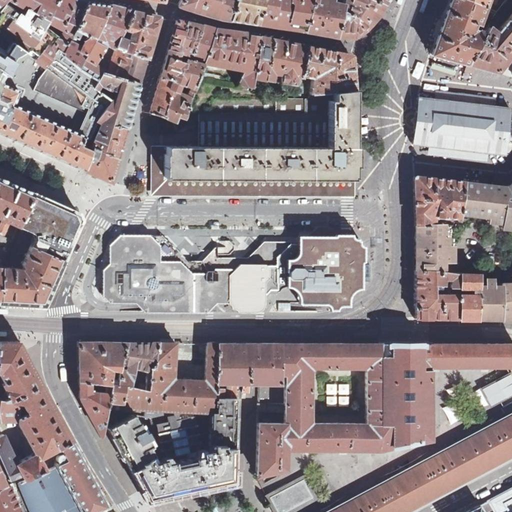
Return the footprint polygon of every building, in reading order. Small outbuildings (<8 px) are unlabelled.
[(52,18),(74,32),(76,28),(87,1),(80,0),(8,0),(17,5),(18,4),(23,7),(26,9),(26,8),(50,21),(52,18)] [(181,8),(198,13),(220,19),(231,21),(236,0),(180,0),(178,6),(181,7),(181,8)] [(236,0),(231,21),(245,22),(259,24),(261,13),(265,0),(236,0)] [(265,0),(261,13),(259,24),(283,28),(293,29),(305,31),(311,7),(312,0),(265,0)] [(326,35),(337,37),(343,6),(334,4),(331,0),(312,0),(311,7),(305,31),(317,33),(326,35)] [(343,0),(343,6),(337,37),(353,38),(364,30),(367,28),(369,25),(370,26),(379,15),(383,7),(384,7),(384,5),(372,0),(343,0)] [(465,64),(483,32),(477,29),(475,30),(472,28),(474,23),(477,25),(481,15),(489,18),(488,20),(490,21),(496,11),(484,6),(465,0),(448,0),(429,54),(465,64)] [(486,0),(484,6),(496,11),(503,0),(486,0)] [(87,1),(76,28),(74,32),(62,53),(61,55),(77,67),(93,40),(95,36),(110,5),(100,3),(99,4),(96,3),(96,2),(87,1)] [(6,39),(26,53),(27,54),(29,50),(30,50),(35,47),(50,21),(26,8),(26,9),(23,7),(18,4),(17,5),(14,11),(3,3),(2,5),(0,7),(0,35),(4,38),(6,40),(6,39)] [(122,30),(132,9),(113,5),(110,5),(95,36),(106,43),(106,44),(113,48),(114,47),(118,38),(122,30)] [(114,47),(146,58),(159,17),(158,16),(133,11),(133,9),(132,9),(122,30),(130,32),(127,40),(118,38),(114,47)] [(495,72),(511,52),(511,11),(495,32),(487,26),(484,32),(483,32),(465,64),(495,72)] [(35,47),(30,50),(38,55),(46,45),(55,49),(56,49),(62,53),(74,32),(52,18),(50,21),(35,47)] [(177,52),(185,22),(176,20),(175,20),(167,49),(177,52)] [(190,57),(199,25),(192,23),(185,22),(177,52),(184,54),(186,55),(186,56),(190,57)] [(204,60),(214,29),(199,25),(190,57),(204,60)] [(240,84),(251,87),(252,78),(258,35),(251,35),(247,34),(246,34),(236,33),(235,32),(227,31),(214,29),(204,60),(203,63),(247,71),(240,83),(240,84)] [(4,38),(0,35),(0,74),(6,75),(16,60),(26,53),(6,39),(6,40),(4,38)] [(258,36),(258,35),(252,78),(264,80),(272,39),(261,36),(258,36)] [(302,75),(307,46),(296,44),(283,42),(283,41),(272,39),(264,80),(271,81),(273,73),(282,74),(280,83),(300,86),(303,75),(302,75)] [(93,40),(77,67),(96,80),(100,72),(102,69),(94,64),(105,46),(93,40)] [(84,169),(84,170),(92,148),(93,147),(85,144),(96,122),(97,119),(98,119),(112,101),(102,94),(102,91),(101,90),(99,93),(92,87),(96,80),(77,67),(61,55),(62,53),(56,49),(55,49),(46,45),(38,55),(30,50),(29,50),(27,54),(26,53),(16,60),(6,75),(1,84),(0,86),(0,132),(11,138),(65,161),(84,170),(84,169)] [(310,94),(353,90),(350,56),(350,55),(349,55),(334,52),(325,50),(307,46),(302,75),(303,75),(312,77),(310,92),(310,94)] [(120,78),(139,84),(146,58),(114,47),(113,48),(114,49),(106,74),(120,78)] [(177,52),(167,49),(159,77),(176,82),(177,82),(184,59),(186,56),(186,55),(184,54),(177,52)] [(203,64),(184,59),(177,82),(194,88),(203,64)] [(116,91),(120,78),(106,74),(100,72),(96,80),(92,87),(99,93),(101,90),(97,87),(99,83),(108,89),(116,91)] [(177,117),(183,119),(188,107),(187,106),(194,88),(177,82),(176,82),(159,77),(148,113),(165,119),(173,122),(177,117)] [(110,123),(125,129),(131,109),(139,84),(120,78),(116,91),(114,99),(115,105),(110,123)] [(157,146),(157,188),(158,188),(195,189),(240,189),(313,189),(346,189),(354,189),(354,179),(354,142),(354,109),(354,90),(353,90),(310,94),(310,100),(305,100),(305,115),(212,114),(199,114),(199,121),(198,141),(199,146),(166,146),(157,146)] [(487,153),(504,155),(505,149),(505,148),(506,143),(511,143),(511,120),(508,120),(509,117),(509,114),(509,110),(510,108),(484,105),(474,104),(472,104),(470,104),(468,103),(466,103),(455,102),(443,101),(430,99),(419,98),(419,97),(417,97),(417,100),(417,102),(416,105),(415,115),(415,121),(414,127),(413,136),(413,138),(412,141),(411,144),(414,144),(414,143),(443,147),(459,149),(462,149),(465,150),(467,150),(471,151),(487,153)] [(305,115),(305,100),(212,99),(212,114),(305,115)] [(92,148),(117,158),(125,129),(110,123),(100,120),(99,123),(96,122),(85,144),(93,147),(92,148)] [(92,148),(84,170),(85,170),(85,171),(89,173),(96,175),(109,181),(110,181),(112,174),(117,159),(117,158),(92,148)] [(459,217),(459,213),(463,182),(415,176),(413,178),(414,194),(414,216),(433,217),(459,217)] [(24,209),(32,192),(0,178),(0,218),(2,219),(0,224),(0,234),(12,240),(18,227),(17,226),(24,209)] [(509,214),(511,217),(511,182),(505,187),(498,186),(463,182),(459,213),(487,217),(487,221),(494,222),(501,223),(501,217),(509,214)] [(2,267),(0,267),(0,303),(42,306),(43,306),(50,289),(63,261),(81,220),(78,213),(32,192),(24,209),(17,226),(18,227),(12,240),(2,262),(2,267)] [(511,228),(511,217),(509,214),(501,217),(501,223),(500,227),(511,228)] [(433,217),(414,216),(414,237),(453,236),(453,224),(433,224),(433,217)] [(0,267),(2,267),(2,262),(12,240),(0,234),(0,267)] [(240,311),(240,312),(255,312),(258,312),(261,311),(264,308),(265,307),(265,298),(266,296),(267,295),(269,294),(270,294),(273,294),(275,295),(278,294),(278,292),(279,290),(282,289),(286,288),(290,288),(292,288),(294,289),(297,291),(300,295),(302,297),(302,299),(302,302),(303,303),(328,303),(330,304),(331,306),(333,309),(339,309),(339,308),(340,306),(342,304),(352,304),(352,298),(352,296),(352,294),(354,291),(357,289),(359,287),(365,287),(364,266),(365,264),(367,263),(367,258),(367,248),(364,248),(363,247),(362,246),(362,244),(362,243),(360,240),(358,241),(357,240),(355,240),(355,239),(355,238),(355,237),(355,235),(338,236),(337,237),(335,237),(300,237),(301,241),(263,242),(247,257),(217,258),(217,255),(217,252),(216,248),(214,248),(202,261),(198,261),(187,262),(162,236),(151,236),(138,236),(120,236),(114,241),(110,246),(110,249),(109,265),(103,271),(103,297),(110,305),(136,304),(146,312),(207,312),(210,309),(218,303),(229,303),(231,303),(233,304),(233,305),(234,306),(233,308),(235,309),(236,308),(238,309),(239,310),(240,311)] [(453,236),(414,237),(414,252),(452,252),(453,252),(453,236)] [(452,252),(414,252),(414,255),(414,270),(459,272),(457,261),(451,261),(452,252)] [(459,272),(414,270),(414,315),(414,318),(457,319),(458,294),(458,288),(459,272)] [(457,319),(476,319),(478,274),(459,272),(458,288),(464,288),(464,294),(458,294),(457,319)] [(491,319),(499,319),(500,286),(481,286),(481,275),(481,274),(480,274),(478,274),(476,319),(483,319),(491,319)] [(499,319),(511,319),(511,283),(499,284),(500,286),(499,319)] [(10,402),(42,384),(19,342),(18,341),(0,341),(0,375),(4,382),(1,384),(9,398),(5,400),(10,402)] [(111,370),(119,371),(125,342),(101,342),(77,341),(78,381),(91,382),(105,383),(109,384),(111,370)] [(429,343),(429,342),(379,341),(379,343),(262,343),(258,384),(268,384),(283,384),(284,407),(284,423),(257,422),(256,474),(258,475),(285,470),(286,450),(377,451),(429,440),(428,367),(511,367),(511,343),(501,343),(429,343)] [(119,371),(133,375),(134,372),(134,368),(148,371),(149,371),(158,343),(143,343),(125,342),(119,371)] [(214,413),(215,397),(215,383),(215,362),(216,343),(206,343),(204,380),(189,380),(172,379),(174,343),(158,343),(149,371),(148,371),(148,385),(148,390),(139,388),(130,386),(125,385),(118,384),(117,385),(109,384),(106,406),(173,410),(178,411),(192,412),(206,413),(210,413),(214,413)] [(250,343),(216,343),(215,362),(215,383),(248,384),(250,343)] [(250,343),(248,384),(253,384),(258,384),(262,343),(256,343),(250,343)] [(125,385),(130,386),(133,375),(119,371),(118,384),(125,385)] [(0,375),(0,399),(5,400),(9,398),(1,384),(4,382),(0,375)] [(491,384),(499,400),(511,393),(511,387),(506,376),(491,384)] [(91,382),(78,381),(78,397),(81,403),(101,438),(102,437),(101,436),(106,411),(106,406),(109,384),(105,383),(106,392),(93,391),(93,389),(91,389),(91,382)] [(248,384),(215,383),(215,397),(235,397),(235,398),(240,398),(240,392),(245,392),(247,392),(248,384)] [(59,447),(72,440),(61,420),(56,411),(42,384),(10,402),(5,400),(0,399),(0,420),(17,421),(34,453),(16,463),(3,433),(0,434),(0,458),(4,469),(11,484),(17,481),(45,470),(38,458),(59,447)] [(268,384),(258,384),(258,388),(258,392),(257,398),(267,399),(268,384)] [(222,447),(234,447),(234,424),(235,398),(235,397),(215,397),(214,413),(210,413),(209,445),(211,445),(223,446),(222,447)] [(407,511),(511,456),(511,409),(321,511),(407,511)] [(192,412),(178,411),(179,420),(193,417),(192,412)] [(107,427),(106,427),(129,470),(140,464),(139,462),(149,457),(153,454),(148,446),(150,444),(146,437),(149,436),(145,429),(143,431),(136,420),(135,420),(132,415),(130,414),(107,427)] [(151,418),(152,425),(156,424),(168,421),(167,416),(166,415),(151,418)] [(173,415),(167,416),(168,421),(169,428),(176,426),(175,420),(174,415),(173,415)] [(164,462),(187,458),(200,455),(200,451),(193,419),(193,417),(179,420),(175,420),(176,426),(169,428),(168,421),(156,424),(159,437),(163,458),(164,462)] [(152,438),(159,437),(156,424),(152,425),(149,425),(152,438)] [(80,511),(95,511),(107,506),(72,440),(59,447),(62,452),(65,459),(60,462),(55,465),(80,511)] [(187,458),(193,490),(203,488),(233,481),(234,464),(234,447),(222,447),(223,446),(211,445),(210,452),(208,452),(207,450),(200,451),(200,455),(187,458)] [(62,452),(59,447),(38,458),(45,470),(55,465),(60,462),(58,461),(56,460),(56,459),(56,457),(56,456),(56,454),(57,454),(59,453),(62,452)] [(65,459),(62,452),(59,453),(57,454),(56,454),(56,456),(56,457),(56,459),(56,460),(58,461),(60,462),(65,459)] [(140,464),(129,470),(138,485),(146,500),(176,493),(176,494),(180,493),(193,490),(187,458),(164,462),(163,458),(151,461),(149,457),(139,462),(140,464)] [(45,470),(17,481),(29,511),(80,511),(55,465),(45,470)] [(0,470),(0,473),(5,486),(9,485),(11,484),(4,469),(0,470)] [(29,511),(17,481),(11,484),(9,485),(19,511),(29,511)] [(19,511),(9,485),(5,486),(0,488),(0,511),(19,511)] [(478,511),(476,506),(464,511),(511,511),(511,486),(486,500),(492,511),(478,511)] [(284,511),(294,507),(285,489),(275,494),(284,511)]
